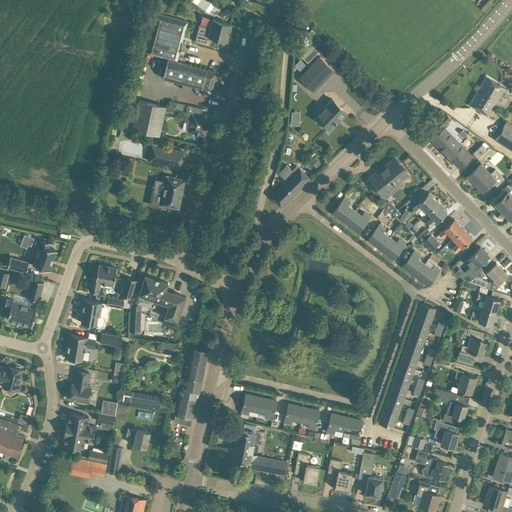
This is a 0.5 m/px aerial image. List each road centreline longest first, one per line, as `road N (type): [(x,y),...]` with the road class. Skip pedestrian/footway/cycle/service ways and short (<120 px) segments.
road 1 (residential): [(211,371),(371,406),(412,289),(299,201)]
road 2 (residential): [(185,261),(248,29)]
road 3 (residential): [(265,234),(256,222),(277,130),(287,25)]
road 4 (residential): [(454,511),(511,326)]
road 5 (unclassified): [(511,248),(386,121)]
road 6 (residential): [(362,511),(189,476)]
road 7 (tertiary): [(386,121),(511,0)]
road 8 (residential): [(17,507),(53,404),(43,349)]
